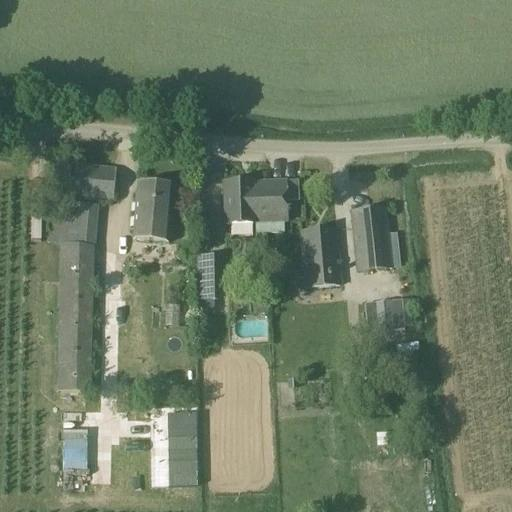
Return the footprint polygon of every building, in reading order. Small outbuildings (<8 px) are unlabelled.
[(115,172),(70,167),(67,202),(112,206),(115,172)] [(224,227),(254,226),(254,236),(284,235),(283,224),(287,224),(285,182),(222,185),(224,227)] [(137,186),(132,242),(167,245),(172,189),(137,186)] [(60,246),(56,394),(90,395),(94,249),(95,249),(98,208),(50,204),(47,245),(60,246)] [(386,209),(350,213),(357,275),(392,271),(386,209)] [(304,291),(340,287),(335,231),(299,234),(304,291)] [(218,304),(217,259),(196,259),(197,304),(218,304)] [(266,303),(253,304),(254,317),(267,316),(266,303)] [(400,303),(364,307),(367,336),(403,332),(400,303)]
